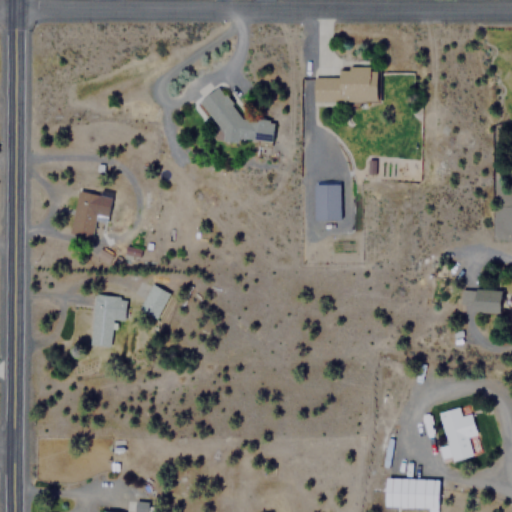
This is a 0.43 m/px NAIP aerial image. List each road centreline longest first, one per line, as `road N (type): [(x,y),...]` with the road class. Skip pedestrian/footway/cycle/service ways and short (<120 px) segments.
road 1 (tertiary): [(12,511),(14,0)]
road 2 (residential): [(14,11),(511,7)]
